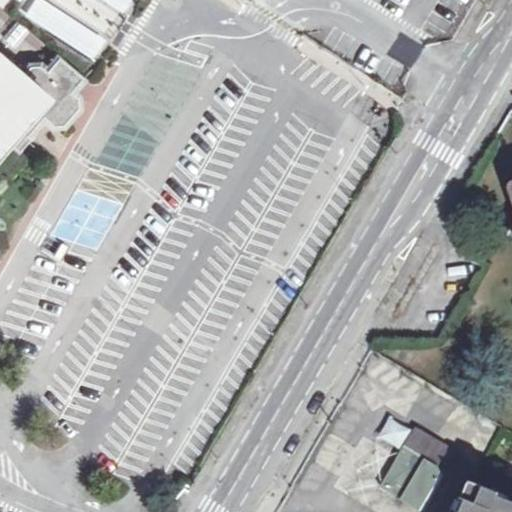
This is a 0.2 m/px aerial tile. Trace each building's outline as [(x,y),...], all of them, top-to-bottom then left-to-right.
[(0,0),(0,5),(13,13),(20,0),(0,0)] [(0,153),(10,142),(24,154),(36,140),(32,137),(48,117),(57,125),(69,125),(83,107),(82,95),(77,91),(88,78),(62,58),(52,71),(45,65),(33,67),(26,75),(0,52),(0,153)] [(390,419),(379,441),(402,452),(413,430),(390,419)] [(383,489),(421,510),(443,471),(405,450),(383,489)] [(511,511),(511,501),(509,500),(510,498),(479,485),(468,511),(511,511)]
